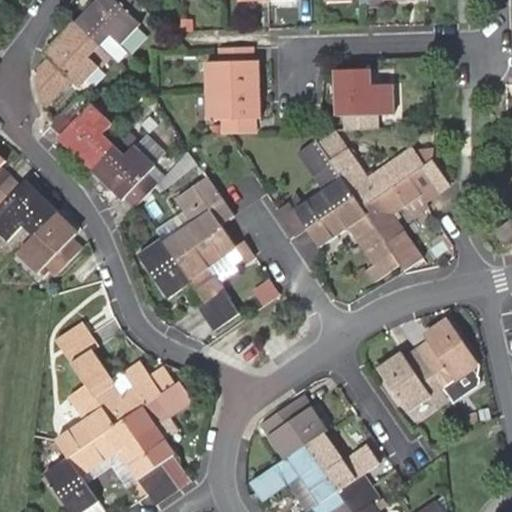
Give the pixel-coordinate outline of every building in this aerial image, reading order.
[(132,15),(141,5),(135,0),(96,0),(46,56),(49,60),(38,72),(39,87),(41,95),(44,106),(45,109),(45,110),(71,81),(79,88),(100,65),(90,56),(110,34),(121,44),(140,22),(132,15)] [(223,131),(224,131),(254,130),(253,117),(260,117),(259,60),(253,60),(252,46),(222,47),(222,60),(206,60),(207,117),(223,117),(223,131)] [(345,114),(345,128),(377,127),(377,113),(395,113),(394,83),(372,84),(371,68),(334,69),(336,114),(345,114)] [(52,124),(51,125),(61,135),(58,139),(123,198),(126,195),(137,206),(160,182),(148,171),(155,163),(136,145),(126,156),(102,134),(112,122),(90,103),(83,111),(72,102),(54,122),(52,124)] [(451,186),(432,159),(423,166),(411,147),(368,177),(348,147),(331,159),(317,139),(297,151),(323,189),(296,208),(290,201),(277,209),(295,235),(307,226),(310,232),(320,247),(347,229),(373,266),(365,272),(373,284),(401,265),(405,271),(423,258),(394,214),(421,195),(427,202),(451,186)] [(0,232),(9,241),(24,226),(36,237),(20,253),(41,272),(51,262),(60,271),(83,247),(73,238),(78,234),(57,214),(60,211),(27,180),(21,187),(0,167),(6,160),(0,154),(0,232)] [(221,225),(233,216),(216,191),(204,200),(194,186),(177,198),(193,222),(165,241),(162,236),(139,253),(171,298),(194,283),(206,301),(199,306),(216,330),(242,312),(211,265),(234,248),(236,247),(221,225)] [(511,243),(511,221),(511,220),(495,232),(506,248),(511,243)] [(245,263),(253,257),(243,243),(236,247),(234,248),(245,263)] [(435,375),(453,402),(478,386),(477,382),(470,371),(479,364),(450,320),(426,337),(429,342),(418,349),(435,375)] [(157,505),(193,481),(166,441),(157,428),(171,418),(194,403),(182,384),(177,387),(166,394),(155,378),(154,376),(137,387),(124,396),(94,352),(102,346),(85,322),(59,339),(89,383),(71,396),(88,421),(58,440),(71,459),(47,474),(72,511),(103,511),(106,511),(95,494),(83,478),(121,452),(141,482),(151,497),(157,505)] [(435,375),(418,349),(407,357),(403,352),(380,368),(409,411),(433,395),(424,383),(435,375)] [(137,387),(154,376),(144,361),(127,372),(137,387)] [(166,394),(177,387),(166,371),(155,378),(166,394)] [(265,502),(290,485),(302,477),(321,505),(313,510),(314,511),(444,511),(437,500),(420,511),(379,511),(380,511),(383,510),(378,502),(382,499),(366,474),(382,463),(370,444),(345,461),(326,433),(330,431),(305,394),(279,412),(287,424),(270,436),(286,461),(251,484),(265,502)] [(157,428),(166,441),(180,431),(171,418),(157,428)] [(129,491),(141,482),(121,452),(83,478),(95,494),(121,478),(129,491)] [(302,477),(290,485),(307,511),(310,511),(313,510),(321,505),(302,477)]
